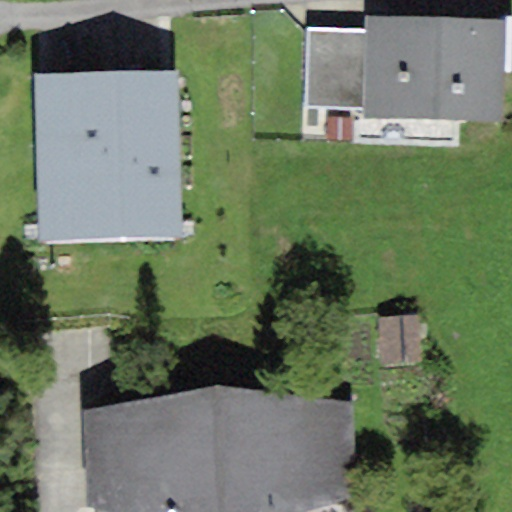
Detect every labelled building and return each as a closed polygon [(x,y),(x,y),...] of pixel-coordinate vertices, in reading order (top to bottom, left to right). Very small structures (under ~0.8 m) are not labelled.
[(505,19),(366,15),(365,31),(363,110),(363,119),(503,122),(505,19)] [(363,110),(365,31),(307,29),(306,109),(363,110)] [(180,236),(176,72),(35,76),(40,240),(180,236)] [(421,362),(420,315),(381,316),(382,363),(421,362)] [(217,386),(82,411),(86,506),(109,511),(296,511),(358,496),(352,406),(217,386)]
